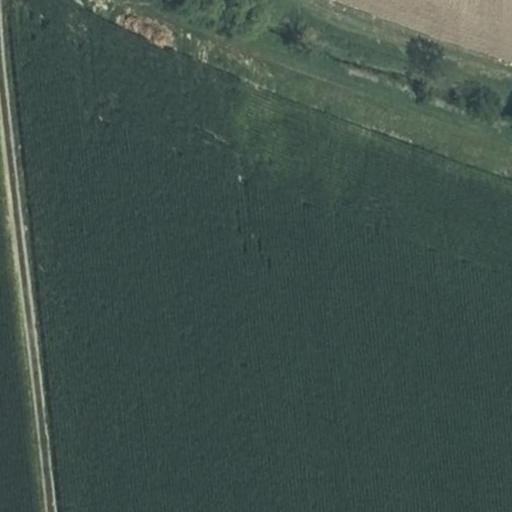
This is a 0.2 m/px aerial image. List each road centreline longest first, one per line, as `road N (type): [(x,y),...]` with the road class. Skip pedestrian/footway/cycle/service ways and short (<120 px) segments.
road 1 (track): [(1,0),(52,511)]
road 2 (track): [(511,145),(142,0)]
road 3 (track): [(511,76),(302,0)]
